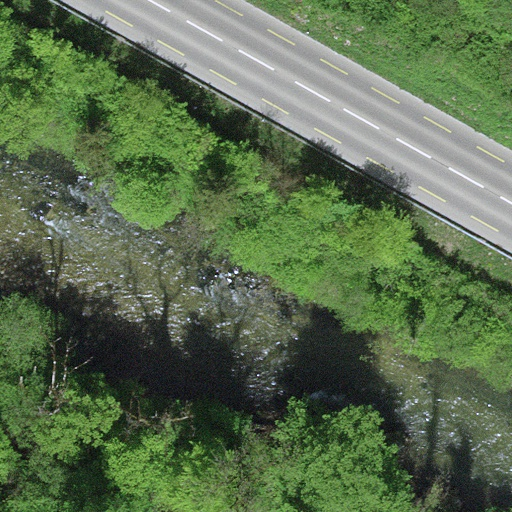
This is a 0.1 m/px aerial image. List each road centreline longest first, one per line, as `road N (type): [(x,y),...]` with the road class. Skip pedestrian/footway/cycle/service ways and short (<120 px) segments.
road 1 (primary): [(149,0),(511,202)]
road 2 (track): [(0,434),(103,485),(181,511)]
